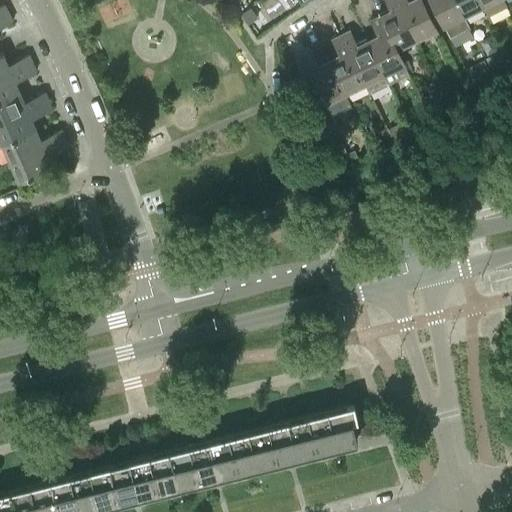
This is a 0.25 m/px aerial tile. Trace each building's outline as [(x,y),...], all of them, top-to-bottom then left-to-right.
[(385,0),(390,10),(379,15),(395,47),(414,37),(396,0),(385,0)] [(406,0),(396,0),(414,37),(434,27),(420,0),(410,0),(407,1),(406,0)] [(429,0),(442,24),(462,13),(455,0),(429,0)] [(455,0),(462,13),(481,4),(479,0),(455,0)] [(506,5),(503,0),(479,0),(481,4),(487,14),(506,5)] [(250,7),(240,13),(247,23),(256,17),(250,7)] [(0,26),(12,20),(8,12),(0,15),(0,26)] [(408,73),(395,47),(379,15),(370,20),(378,35),(367,40),(388,82),(408,73)] [(388,82),(367,40),(356,45),(349,30),(340,35),(363,81),(369,92),(388,82)] [(339,54),(328,59),(344,91),(363,81),(340,35),(331,39),(339,54)] [(301,54),(324,101),(344,91),(328,59),(317,65),(310,49),(301,54)] [(0,53),(0,76),(31,62),(28,54),(7,63),(2,52),(0,53)] [(482,61),(465,69),(467,75),(470,80),(488,71),(482,61)] [(31,62),(0,76),(0,98),(19,90),(14,80),(35,71),(31,62)] [(19,90),(0,98),(0,120),(48,100),(44,91),(23,100),(19,90)] [(48,100),(0,120),(0,140),(1,143),(35,128),(30,117),(52,108),(48,100)] [(35,128),(1,143),(9,162),(64,137),(60,129),(39,138),(35,128)] [(64,137),(9,162),(17,180),(51,166),(47,155),(68,146),(64,137)] [(338,138),(332,141),(342,162),(356,156),(354,150),(346,153),(338,138)] [(349,404),(327,409),(336,445),(356,440),(353,428),(355,428),(349,404)] [(327,409),(307,414),(316,450),(336,445),(327,409)] [(307,414),(287,419),(296,455),(316,450),(307,414)] [(287,419),(267,424),(276,460),(296,455),(287,419)] [(267,424),(247,429),(256,465),(276,460),(267,424)] [(247,429),(228,434),(237,470),(256,465),(247,429)] [(228,434),(208,439),(217,475),(237,470),(228,434)] [(208,439),(188,444),(197,480),(217,475),(208,439)] [(188,444),(168,449),(177,485),(197,480),(188,444)] [(168,449),(148,454),(157,489),(177,485),(168,449)] [(148,454),(129,459),(137,494),(157,489),(148,454)] [(129,459),(109,464),(118,499),(137,494),(129,459)] [(109,464),(89,469),(98,504),(118,499),(109,464)] [(89,469),(69,474),(78,509),(98,504),(89,469)] [(69,474),(49,479),(57,511),(67,511),(78,509),(69,474)] [(57,511),(49,479),(29,484),(36,511),(57,511)] [(36,511),(29,484),(10,489),(15,511),(36,511)] [(0,511),(15,511),(10,489),(0,491),(0,511)]
